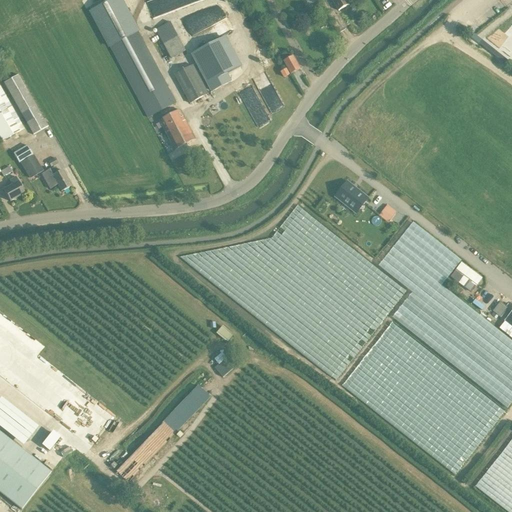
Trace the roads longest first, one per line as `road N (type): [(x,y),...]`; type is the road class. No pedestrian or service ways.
road 1 (tertiary): [(0,226),(214,202),(250,183),(294,123)]
road 2 (track): [(331,149),(511,289)]
road 3 (tertiary): [(294,123),(353,49),(410,0)]
